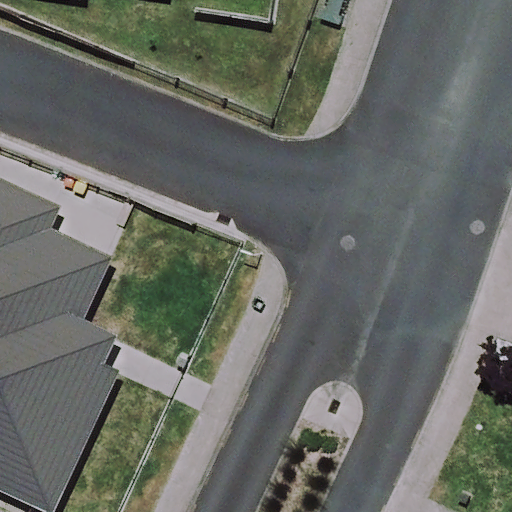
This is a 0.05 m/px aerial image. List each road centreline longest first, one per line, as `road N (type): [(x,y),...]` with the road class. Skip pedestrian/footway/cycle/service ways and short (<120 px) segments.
road 1 (residential): [(404,263),(0,88)]
road 2 (residential): [(233,511),(304,359),(404,263)]
road 3 (residential): [(493,0),(404,263)]
road 4 (residential): [(404,263),(390,389),(334,511)]
